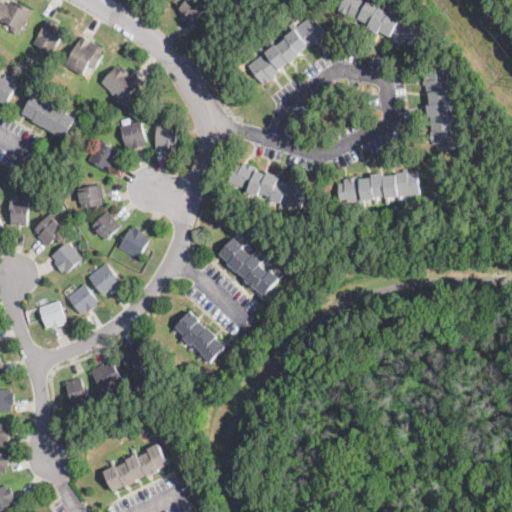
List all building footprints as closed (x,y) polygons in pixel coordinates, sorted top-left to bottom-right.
[(193,23),(192,24),(178,11),(181,8),(174,1),(174,0),(200,0),(208,7),(193,23)] [(371,0),(378,4),(380,0),(385,0),(381,8),(387,11),(390,5),(394,8),(392,12),(399,16),(402,11),(407,13),(404,18),(421,29),(411,45),(405,42),(404,44),(400,42),(399,45),(391,40),(392,37),(380,29),(378,33),(368,27),(370,24),(361,18),(359,21),(352,16),(351,18),(337,10),(343,0),(371,0)] [(0,5),(2,1),(9,5),(11,2),(16,5),(18,3),(32,10),(27,20),(29,21),(26,26),(24,25),(20,33),(14,31),(11,29),(13,26),(0,19),(0,5)] [(312,16),(327,35),(319,41),(321,43),(319,44),(316,40),(299,53),(301,56),(291,63),(290,61),(274,74),(277,77),(274,80),(272,78),(264,85),(249,66),(263,54),(258,48),(261,46),(266,51),(276,44),(278,46),(287,38),(286,36),(294,30),(289,24),(293,21),(297,27),(312,16)] [(66,29),(51,58),(45,55),(48,51),(36,45),(48,20),(66,29)] [(104,54),(96,68),(89,64),(83,75),(66,64),(83,35),(104,48),(101,52),(104,54)] [(118,65),(122,70),(124,68),(130,74),(128,76),(130,78),(137,71),(145,80),(123,102),(115,95),(114,96),(111,92),(112,91),(102,81),(118,65)] [(450,81),(451,88),(456,88),(456,90),(451,91),(452,99),(459,98),(460,103),(451,103),(452,111),(457,110),(458,115),(454,115),(455,124),(461,123),(461,129),(455,130),(457,150),(438,151),(438,144),(434,145),(434,141),(432,141),(431,131),(432,131),(432,129),(433,129),(432,117),(427,117),(426,105),(430,105),(429,93),(428,93),(427,86),(424,86),(424,83),(423,80),(425,80),(425,71),(449,69),(450,81)] [(0,74),(18,86),(7,104),(0,99),(0,74)] [(63,112),(65,113),(66,112),(75,117),(64,138),(34,121),(35,119),(25,114),(35,94),(56,105),(55,107),(63,112)] [(324,123),(346,123),(346,109),(324,110),(324,123)] [(145,143),(146,146),(135,149),(134,146),(127,148),(122,126),(142,120),(147,142),(145,143)] [(179,123),(176,152),(163,151),(163,148),(157,148),(159,122),(179,123)] [(116,164),(115,165),(115,167),(112,165),(109,170),(89,160),(100,140),(119,151),(118,154),(121,156),(116,164)] [(247,164),(248,164),(248,163),(256,166),(254,170),(266,175),(268,171),(281,176),(279,180),(289,184),(290,180),(301,184),(300,187),(308,190),(301,208),(284,202),(284,203),(270,198),(271,197),(261,193),(259,196),(252,193),(250,198),(244,195),(246,188),(229,182),(236,163),(242,166),(243,163),(247,164)] [(408,168),(408,170),(417,169),(417,170),(419,170),(421,194),(402,196),(402,203),(400,204),(399,195),(388,196),(389,204),(385,205),(384,196),(377,196),(378,203),(375,204),(375,198),(366,198),(367,207),(360,208),(359,202),(339,204),(337,184),(344,183),(344,180),(347,179),(347,177),(358,176),(358,178),(373,177),(372,174),(384,173),(384,176),(395,175),(395,172),(404,172),(404,168),(408,168)] [(87,206),(83,207),(80,188),(102,184),(105,197),(102,198),(103,203),(87,206)] [(30,201),(28,226),(13,224),(13,215),(10,215),(11,200),(30,201)] [(114,234),(107,239),(94,225),(109,211),(122,226),(114,234)] [(68,231),(49,247),(39,235),(41,234),(36,228),(54,213),(68,231)] [(135,227),(144,232),(147,233),(145,236),(150,239),(139,258),(120,246),(131,228),(134,230),(135,227)] [(244,248),(252,256),(254,254),(263,262),(260,264),(269,272),(271,269),(280,278),(264,295),(257,287),(255,289),(245,280),(246,278),(239,271),(238,272),(228,263),(229,262),(220,254),(235,237),(244,245),(243,247),(244,248)] [(85,259),(68,273),(66,271),(63,273),(54,263),(57,261),(52,255),(69,241),(85,259)] [(115,289),(113,291),(112,292),(111,289),(105,294),(90,277),(107,263),(123,282),(115,289)] [(97,305),(91,311),(90,312),(88,310),(84,313),(70,296),(85,284),(99,301),(96,304),(97,305)] [(65,324),(57,327),(54,328),(54,326),(48,327),(41,306),(61,300),(68,321),(64,322),(65,324)] [(206,327),(207,328),(208,327),(218,336),(217,337),(226,345),(211,361),(202,354),(204,352),(194,343),(192,346),(183,338),(185,335),(176,327),(191,310),(201,319),(199,321),(206,327)] [(140,344),(153,362),(134,375),(121,357),(124,355),(123,353),(133,346),(135,348),(140,344)] [(112,361),(125,381),(105,394),(91,371),(104,363),(106,365),(112,361)] [(83,377),(91,403),(86,405),(85,401),(84,402),(74,405),(66,382),(72,380),(75,379),(83,377)] [(0,389),(11,389),(11,392),(14,392),(14,404),(12,404),(12,411),(0,411),(0,389)] [(0,423),(7,423),(7,426),(9,426),(9,437),(9,439),(7,439),(7,445),(0,445),(0,423)] [(158,443),(169,464),(158,469),(159,471),(148,476),(148,475),(137,480),(137,481),(127,487),(126,485),(115,490),(105,471),(115,465),(117,467),(128,461),(127,459),(137,454),(139,457),(150,452),(148,448),(158,443)] [(6,473),(0,473),(0,452),(8,452),(9,466),(6,467),(6,473)] [(0,487),(7,485),(8,487),(10,486),(15,498),(13,499),(15,505),(0,511),(0,487)]
